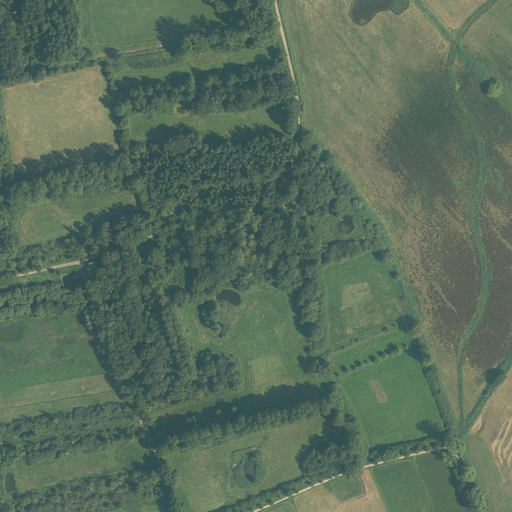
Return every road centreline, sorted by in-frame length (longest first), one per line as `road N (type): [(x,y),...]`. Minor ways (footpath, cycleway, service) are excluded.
road 1 (unclassified): [(83,260),(172,221),(298,200),(304,182),(295,91),(275,0)]
road 2 (track): [(282,31),(213,30),(101,46),(94,59),(8,75)]
road 3 (track): [(480,511),(450,445),(328,479),(254,511)]
road 4 (unclassified): [(171,511),(96,323),(83,260)]
